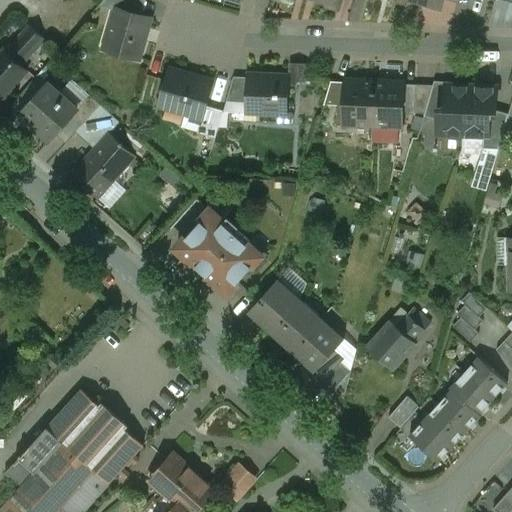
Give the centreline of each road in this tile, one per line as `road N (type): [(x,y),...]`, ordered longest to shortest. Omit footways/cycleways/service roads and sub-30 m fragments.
road 1 (tertiary): [(399,511),(0,156)]
road 2 (residential): [(511,50),(206,37)]
